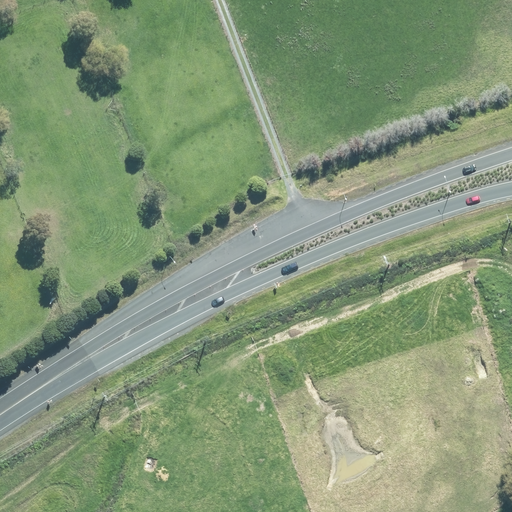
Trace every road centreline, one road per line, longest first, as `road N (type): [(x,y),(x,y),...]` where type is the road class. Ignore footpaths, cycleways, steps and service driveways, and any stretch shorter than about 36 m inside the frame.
road 1 (secondary): [(212,289),(253,257),(511,153)]
road 2 (secondary): [(511,187),(403,220),(259,280),(212,289)]
road 3 (secondary): [(212,289),(0,415)]
